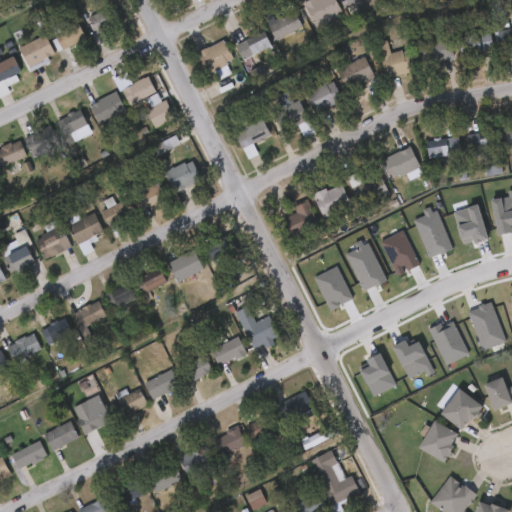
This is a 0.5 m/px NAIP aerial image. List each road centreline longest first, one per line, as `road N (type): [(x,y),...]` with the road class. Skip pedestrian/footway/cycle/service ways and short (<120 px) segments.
road 1 (residential): [(142,0),(402,511)]
road 2 (residential): [(0,318),(390,118),(511,89)]
road 3 (residential): [(9,511),(322,353)]
road 4 (residential): [(0,119),(233,0)]
road 5 (residential): [(511,265),(447,285),(322,353)]
